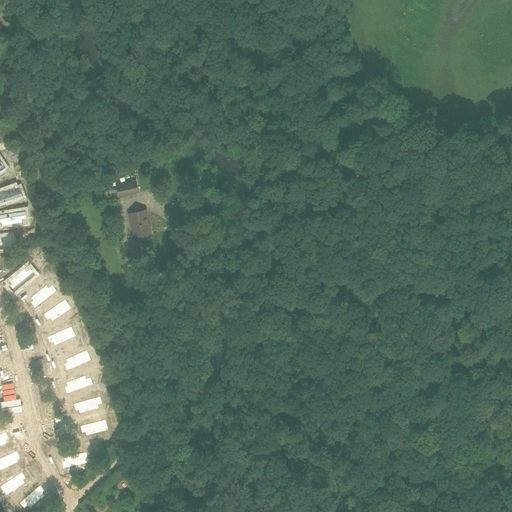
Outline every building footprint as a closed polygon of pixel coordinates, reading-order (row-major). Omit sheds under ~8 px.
[(138,192),(135,178),(116,183),(119,197),(138,192)] [(20,189),(15,190),(14,187),(0,191),(0,203),(22,196),(20,189)] [(151,233),(146,210),(131,213),(134,227),(133,227),(135,237),(151,233)] [(22,222),(22,219),(26,218),(25,211),(0,214),(0,222),(2,222),(2,225),(22,222)] [(0,248),(14,246),(12,235),(0,237),(0,248)] [(36,274),(31,268),(27,271),(25,269),(9,282),(11,284),(9,287),(14,292),(36,274)] [(52,285),(49,288),(46,285),(30,298),(33,301),(30,303),(35,309),(57,291),(52,285)] [(43,315),(47,321),(50,319),(52,322),(72,308),(65,299),(43,315)] [(47,338),(50,344),(53,343),(54,346),(76,336),(72,326),(47,338)] [(67,363),(64,364),(67,371),(92,360),(87,350),(65,360),(67,363)] [(93,384),(91,377),(86,379),(85,376),(66,383),(67,386),(64,387),(67,394),(93,384)] [(75,412),(79,411),(79,414),(99,408),(98,405),(103,404),(101,396),(73,404),(75,412)] [(85,433),(86,436),(109,430),(106,420),(80,426),(81,434),(85,433)] [(0,446),(7,444),(6,440),(9,439),(6,432),(0,434),(0,446)] [(0,470),(18,463),(17,459),(20,458),(17,451),(0,458),(0,470)] [(87,452),(64,458),(65,461),(61,462),(63,469),(89,463),(87,452)] [(25,483),(23,480),(26,478),(22,472),(0,486),(0,488),(5,496),(25,483)] [(24,510),(27,507),(30,509),(45,496),(43,493),(45,491),(40,485),(19,504),(24,510)]
